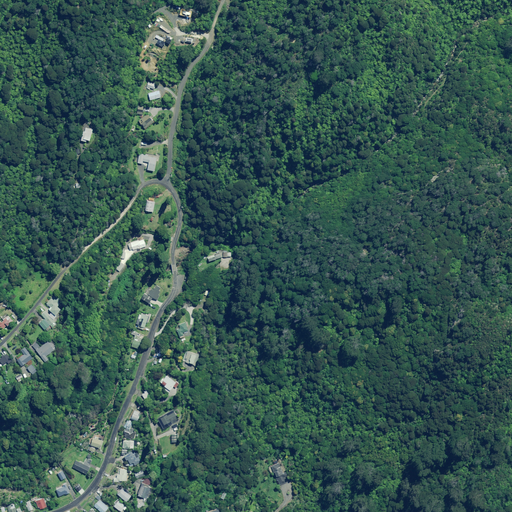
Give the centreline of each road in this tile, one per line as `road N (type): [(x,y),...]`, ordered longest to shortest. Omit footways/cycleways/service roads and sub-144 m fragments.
road 1 (residential): [(58,511),(99,475),(174,288),(179,205),(163,182)]
road 2 (residential): [(163,182),(146,185),(0,340)]
road 3 (residential): [(163,182),(180,85),(224,0)]
